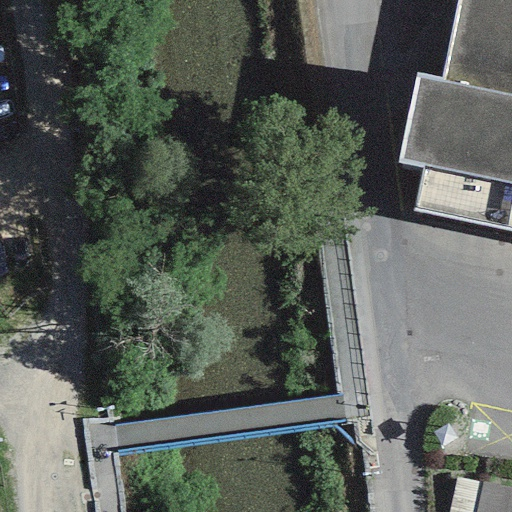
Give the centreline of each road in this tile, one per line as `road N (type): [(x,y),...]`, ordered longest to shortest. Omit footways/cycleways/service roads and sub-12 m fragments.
road 1 (unclassified): [(349,0),(408,511)]
road 2 (track): [(72,446),(67,295),(20,0)]
road 3 (track): [(72,446),(402,423)]
